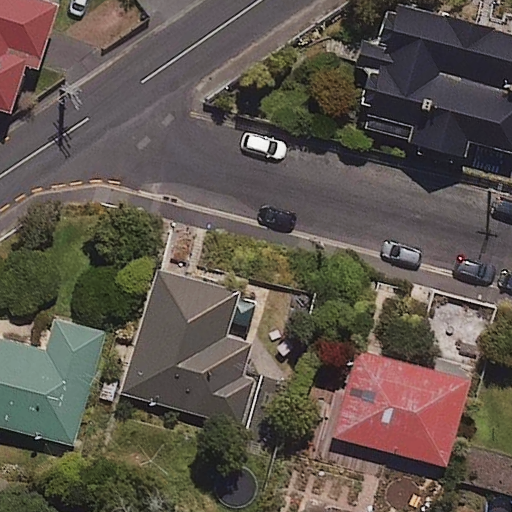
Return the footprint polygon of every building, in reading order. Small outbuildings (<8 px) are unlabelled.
[(56,5),(41,0),(0,0),(0,109),(9,113),(24,65),(36,69),(56,5)] [(511,36),(398,4),(361,133),(461,161),(467,140),(511,152),(511,36)] [(265,301),(155,269),(121,391),(241,425),(254,379),(244,376),(265,301)] [(104,330),(54,317),(45,352),(0,340),(0,425),(74,445),(104,330)] [(468,378),(353,350),(331,437),(446,466),(468,378)]
